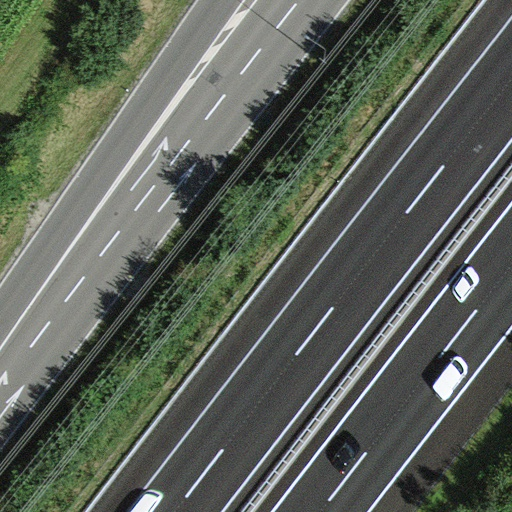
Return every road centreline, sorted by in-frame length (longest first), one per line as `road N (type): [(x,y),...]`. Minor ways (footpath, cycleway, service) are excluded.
road 1 (motorway): [(511,79),(175,511)]
road 2 (primary): [(0,379),(101,286),(325,0)]
road 3 (primary): [(223,0),(44,253),(0,356)]
road 4 (motorway): [(320,511),(511,265)]
